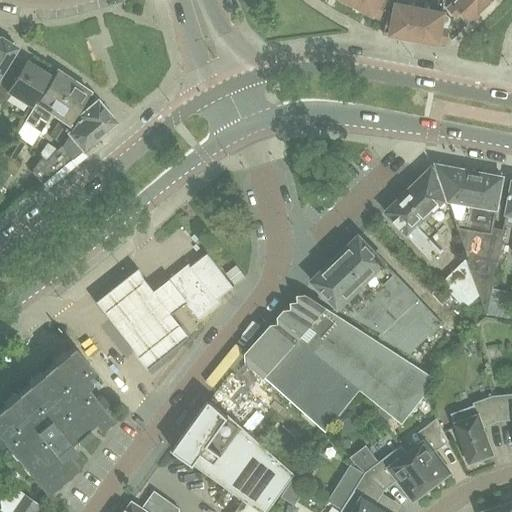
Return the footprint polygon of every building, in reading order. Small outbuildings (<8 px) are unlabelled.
[(385,9),(387,1),(385,0),(354,0),(352,4),(354,6),(355,8),(360,11),(363,10),(381,20),(385,9)] [(392,36),(414,40),(419,8),(406,6),(407,1),(403,0),(395,0),(395,4),(392,16),(389,15),(383,34),(392,36)] [(479,14),(492,1),(490,0),(456,0),(448,8),(449,10),(456,18),(462,13),(470,21),(477,15),(479,14)] [(444,13),(419,8),(414,40),(437,44),(446,46),(451,18),(444,13)] [(0,40),(0,39),(0,71),(15,48),(13,47),(15,44),(4,37),(2,39),(1,39),(0,40)] [(13,82),(1,74),(0,75),(0,103),(3,105),(9,95),(29,107),(49,76),(27,62),(13,82)] [(73,81),(58,70),(25,121),(34,126),(39,117),(47,123),(53,114),(73,81)] [(90,92),(73,81),(53,114),(60,119),(49,136),(58,142),(90,92)] [(41,184),(111,125),(112,118),(97,101),(85,111),(77,120),(60,147),(59,148),(48,161),(42,157),(31,173),(41,184)] [(20,165),(14,161),(24,144),(13,137),(0,157),(0,188),(9,174),(13,177),(20,165)] [(468,261),(466,260),(473,282),(474,282),(485,311),(495,261),(499,262),(504,233),(501,229),(493,227),(503,177),(437,164),(437,166),(468,261)] [(405,193),(405,196),(432,225),(450,208),(444,201),(437,178),(434,169),(432,166),(430,169),(420,178),(420,183),(417,186),(412,185),(405,193)] [(506,215),(503,226),(511,227),(511,180),(510,191),(506,215)] [(385,211),(396,223),(431,259),(441,249),(430,238),(437,231),(432,225),(405,196),(401,200),(400,198),(386,211),(385,211)] [(318,276),(313,280),(313,281),(324,292),(342,311),(382,332),(382,339),(408,354),(441,323),(370,248),(359,237),(339,256),(340,256),(329,267),(330,270),(321,279),(318,276)] [(189,264),(168,280),(199,319),(220,302),(217,299),(233,287),(207,254),(191,267),(189,264)] [(472,283),(473,282),(466,260),(465,260),(441,282),(466,309),(478,299),(472,283)] [(246,277),(245,277),(236,265),(229,271),(226,273),(235,285),(246,277)] [(139,273),(97,306),(146,367),(150,372),(191,339),(175,319),(183,313),(190,307),(171,284),(157,295),(139,273)] [(441,286),(433,294),(442,304),(451,296),(441,286)] [(437,380),(427,373),(306,295),(305,295),(292,310),(286,311),(279,317),(280,324),(260,347),(258,350),(259,350),(251,359),(250,359),(247,361),(247,362),(326,432),(360,390),(402,424),(437,380)] [(92,423),(99,431),(112,419),(86,388),(90,385),(90,380),(87,377),(94,371),(73,347),(0,407),(0,439),(3,443),(46,494),(78,466),(65,450),(71,446),(69,443),(92,423)] [(511,393),(493,396),(498,421),(511,419),(511,393)] [(498,421),(493,396),(473,403),(474,405),(451,414),(469,463),(493,454),(483,427),(498,421)] [(259,511),(267,511),(295,474),(228,415),(227,415),(210,400),(173,451),(194,465),(243,500),(259,511)] [(425,439),(407,452),(433,486),(451,472),(435,451),(449,441),(437,418),(419,432),(425,439)] [(413,501),(433,486),(407,452),(402,445),(365,472),(385,490),(398,480),(413,501)] [(306,465),(297,478),(306,485),(315,471),(306,465)] [(389,511),(376,503),(385,490),(365,472),(342,510),(345,511),(389,511)] [(4,511),(34,511),(39,505),(6,481),(0,489),(0,502),(1,507),(0,509),(4,511)] [(259,511),(243,500),(234,511),(179,511),(179,508),(157,493),(156,494),(145,510),(132,501),(126,509),(126,508),(123,511),(259,511)] [(504,511),(511,511),(511,501),(502,505),(504,511)]
